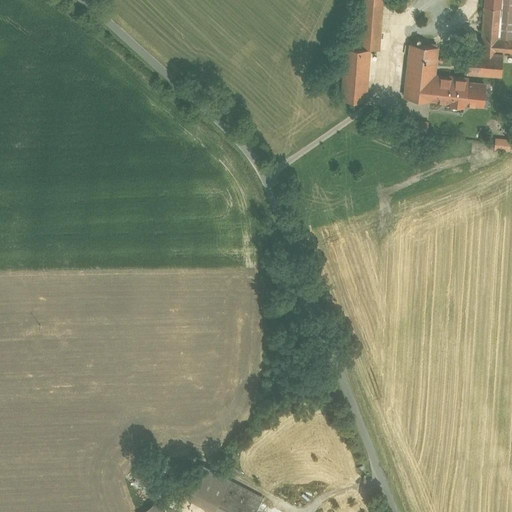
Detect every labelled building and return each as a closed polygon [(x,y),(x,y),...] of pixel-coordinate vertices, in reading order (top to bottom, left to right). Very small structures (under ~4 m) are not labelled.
[(382,0),(363,0),(359,48),(370,49),(379,50),(379,41),(382,0)] [(502,8),(484,7),(481,51),(479,73),(501,75),(503,53),(511,53),(511,37),(500,37),(502,8)] [(437,46),(411,43),(405,97),(431,100),(452,102),(453,91),(443,90),(444,77),(434,76),(437,46)] [(359,48),(345,46),(341,99),(366,101),(370,49),(359,48)] [(481,51),(469,50),(467,73),(479,73),(481,51)] [(467,79),(444,77),(443,90),(453,91),(452,102),(482,105),(485,84),(467,82),(467,79)] [(428,121),(403,118),(401,130),(427,134),(428,121)] [(510,150),(510,138),(494,138),(493,150),(510,150)] [(256,511),(264,498),(230,480),(222,495),(253,511),(256,511)] [(253,511),(222,495),(218,502),(219,503),(214,511),(215,511),(253,511)] [(164,511),(156,501),(148,507),(142,511),(164,511)]
